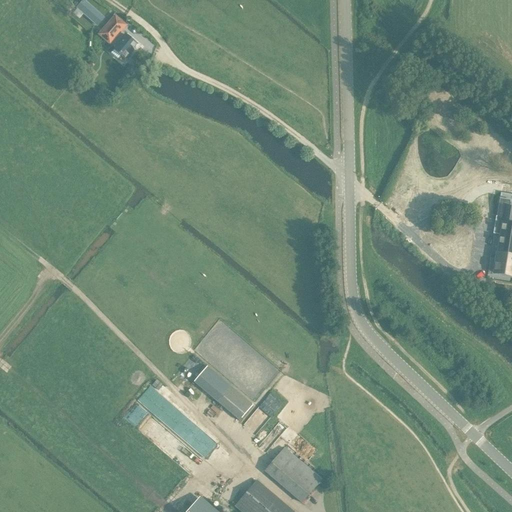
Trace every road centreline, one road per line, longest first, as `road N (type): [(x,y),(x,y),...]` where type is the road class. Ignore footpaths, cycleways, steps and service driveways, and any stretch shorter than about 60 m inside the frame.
road 1 (tertiary): [(511,474),(374,337),(354,307),(344,0)]
road 2 (unknown): [(472,435),(470,417),(373,321),(362,288),(359,99),(432,0)]
